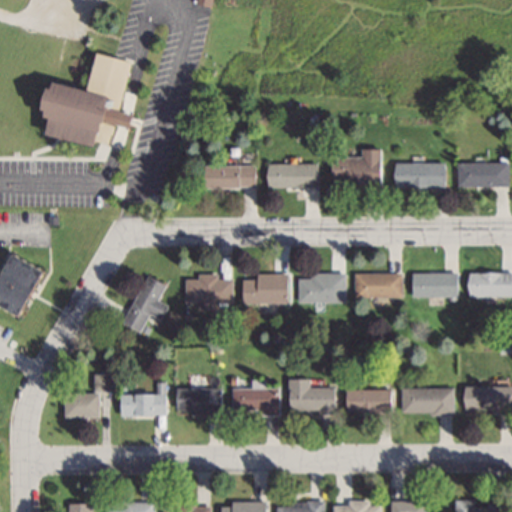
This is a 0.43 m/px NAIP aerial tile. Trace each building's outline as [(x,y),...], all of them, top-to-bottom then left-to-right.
[(49,133),(99,144),(100,140),(117,143),(135,60),(102,52),(94,88),(61,81),(49,133)] [(334,155),(334,184),(385,185),(386,148),(364,148),(364,156),(334,155)] [(451,161),(397,161),(397,186),(451,186),(451,161)] [(511,161),(460,161),(460,185),(511,185),(511,161)] [(322,186),(322,163),(272,163),(272,186),(322,186)] [(259,186),(259,164),(206,164),(206,186),(259,186)] [(0,301),(28,313),(48,268),(15,254),(0,290),(0,301)] [(511,270),(471,271),(471,295),(511,295),(511,270)] [(414,271),(414,295),(460,295),(460,271),(414,271)] [(404,297),(404,272),(356,272),(356,297),(404,297)] [(124,322),(143,332),(153,313),(162,318),(170,305),(160,299),(168,283),(149,273),(124,322)] [(292,302),(292,273),(245,273),(245,302),(292,302)] [(300,302),(347,302),(347,273),(300,273),(300,302)] [(234,275),(187,275),(187,302),(234,302),(234,275)] [(68,416),(102,416),(102,390),(114,390),(114,374),(96,374),(96,391),(67,391),(68,416)] [(312,378),(292,378),(292,412),(338,412),(338,387),(312,387),(312,378)] [(123,393),(123,415),(169,414),(169,381),(158,382),(158,392),(123,393)] [(511,385),(468,385),(468,410),(511,410),(511,385)] [(224,413),(224,387),(179,387),(179,413),(224,413)] [(236,387),(236,413),(281,414),(281,387),(236,387)] [(457,387),(404,387),(404,413),(457,413),(457,387)] [(395,389),(350,389),(350,412),(395,412),(395,389)] [(478,499),(457,499),(457,511),(509,511),(509,502),(478,502),(478,499)] [(427,511),(428,500),(393,500),(393,511),(427,511)] [(155,511),(155,501),(110,501),(109,511),(155,511)] [(222,511),(268,511),(269,501),(223,501),(222,511)] [(326,511),(326,501),(278,501),(278,511),(326,511)] [(382,511),(382,501),(335,502),(335,511),(382,511)] [(93,511),(94,502),(70,502),(70,511),(93,511)] [(213,511),(213,503),(166,503),(166,511),(213,511)]
